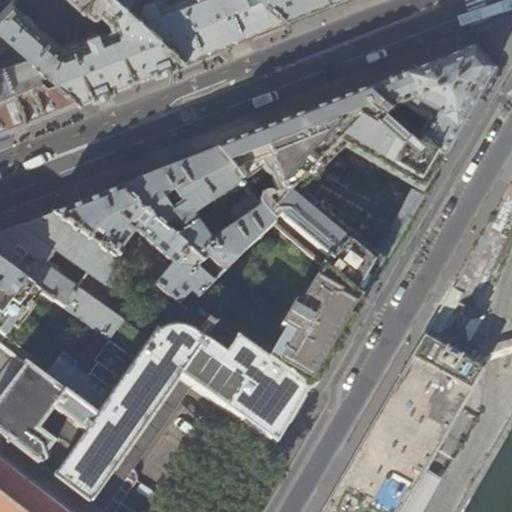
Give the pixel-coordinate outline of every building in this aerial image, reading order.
[(70,0),(80,9),(82,6),(91,13),(93,14),(97,14),(100,12),(109,20),(111,27),(99,32),(97,29),(85,34),(86,37),(62,47),(13,3),(0,15),(0,31),(47,74),(56,81),(77,101),(100,92),(183,59),(138,16),(128,8),(119,0),(70,0)] [(119,0),(128,8),(135,0),(119,0)] [(180,0),(138,16),(183,59),(233,39),(285,19),(263,0),(180,0)] [(263,0),(285,19),(306,11),(327,2),(326,0),(263,0)] [(0,131),(17,124),(77,101),(56,81),(47,85),(39,77),(47,74),(0,31),(0,131)] [(429,66),(367,90),(401,121),(410,111),(404,105),(413,101),(436,115),(422,140),(442,158),(492,72),(473,49),(429,66)] [(255,134),(215,150),(240,183),(244,180),(240,173),(260,165),(261,168),(263,172),(266,174),(270,177),(276,193),(272,195),(270,194),(268,193),(266,193),(263,194),(261,195),(260,196),(258,199),(257,202),(257,205),(272,224),(290,239),(296,231),(329,258),(323,266),(330,272),(361,298),(382,262),(303,196),(298,202),(288,195),(335,141),(422,192),(442,158),(422,140),(401,121),(367,90),(323,108),(279,125),(255,134)] [(240,183),(215,150),(178,165),(119,188),(165,230),(174,223),(181,233),(174,237),(203,264),(207,260),(221,273),(272,224),(257,205),(246,190),(236,196),(240,203),(232,208),(233,210),(231,212),(238,222),(240,220),(241,222),(210,243),(193,218),(241,184),(240,183)] [(83,202),(54,213),(115,259),(135,231),(172,265),(155,288),(176,304),(184,310),(188,306),(211,282),(198,270),(203,264),(174,237),(165,230),(119,188),(112,190),(83,202)] [(27,224),(0,234),(0,264),(38,292),(109,342),(136,361),(150,341),(54,274),(58,269),(47,261),(55,251),(104,284),(119,262),(115,259),(54,213),(27,224)] [(0,346),(26,366),(67,397),(96,419),(136,361),(109,342),(94,364),(96,366),(91,373),(90,377),(84,378),(83,376),(82,375),(74,369),(76,366),(62,355),(49,372),(4,338),(38,292),(0,264),(0,346)] [(291,331),(269,364),(307,391),(329,353),(361,298),(330,272),(305,310),(295,303),(281,324),(291,331)] [(269,364),(188,306),(184,310),(176,304),(150,341),(136,361),(96,419),(67,397),(26,366),(0,400),(0,436),(2,438),(99,511),(130,511),(114,499),(131,474),(121,467),(180,380),(269,442),(270,442),(276,445),(295,412),(307,391),(269,364)] [(450,331),(467,341),(482,315),(465,305),(450,331)] [(398,511),(428,462),(468,390),(480,370),(459,358),(441,347),(424,337),(419,345),(411,359),(396,384),(322,511),(398,511)] [(0,511),(99,511),(2,438),(1,439),(2,441),(0,443),(0,511)]
